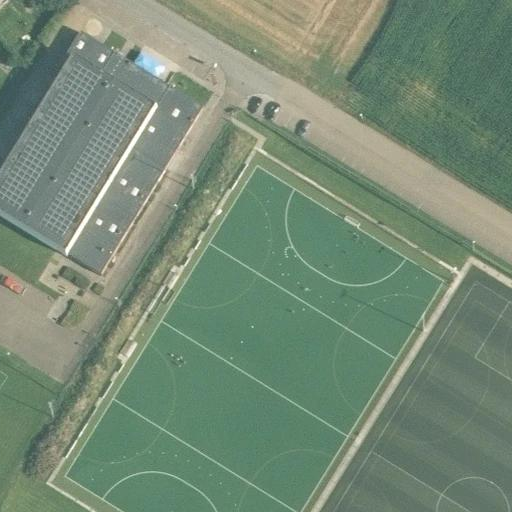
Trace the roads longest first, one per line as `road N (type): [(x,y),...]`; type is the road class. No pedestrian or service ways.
road 1 (unclassified): [(248,72),(511,231)]
road 2 (residential): [(127,0),(248,72)]
